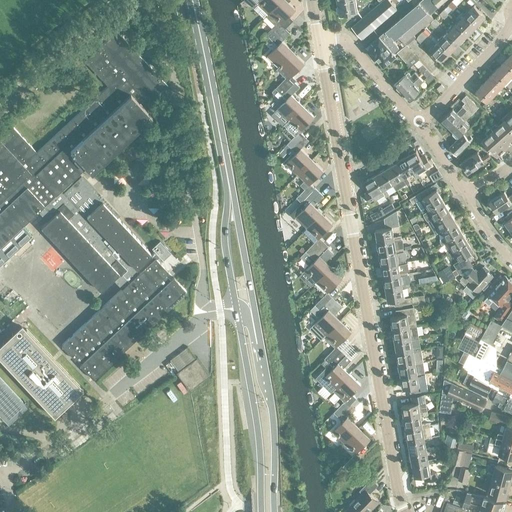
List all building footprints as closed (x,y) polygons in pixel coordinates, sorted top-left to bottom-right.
[(253,0),(268,14),(282,0),(253,0)] [(268,36),(273,41),(285,29),(281,24),(296,9),(286,0),(282,0),(268,14),(263,20),(272,28),(268,32),(268,36)] [(358,11),(356,0),(338,0),(337,0),(338,7),(337,7),(338,13),(340,13),(340,14),(346,13),(346,17),(354,15),(354,12),(358,11)] [(383,0),(352,27),(362,38),(397,9),(389,0),(383,0)] [(422,0),(420,2),(430,14),(438,7),(446,0),(422,0)] [(448,5),(453,9),(457,5),(452,1),(448,5)] [(414,35),(433,18),(419,2),(386,30),(390,35),(391,34),(395,38),(398,35),(406,45),(416,37),(414,35)] [(474,5),(465,14),(477,25),(486,16),(474,5)] [(440,14),(444,18),(448,14),(444,10),(441,12),(440,14)] [(465,14),(457,23),(468,34),(477,25),(465,14)] [(431,22),(436,27),(440,23),(435,18),(431,22)] [(457,23),(448,32),(459,43),(468,34),(457,23)] [(422,31),(427,36),(431,32),(426,27),(422,31)] [(267,56),(279,66),(294,52),(282,41),(290,33),(285,29),(273,41),(277,45),(267,56)] [(0,246),(38,211),(47,221),(41,227),(100,290),(112,278),(122,288),(61,345),(93,378),(117,356),(130,343),(135,339),(186,291),(173,277),(170,280),(165,274),(168,271),(156,258),(159,255),(163,260),(171,252),(160,240),(152,248),(154,250),(151,253),(102,200),(101,200),(95,194),(72,185),(73,184),(71,183),(80,175),(81,176),(78,173),(86,166),(91,172),(151,116),(139,103),(144,98),(148,102),(154,97),(167,85),(116,30),(84,60),(108,85),(37,152),(13,127),(0,138),(0,246)] [(393,52),(399,47),(395,42),(392,44),(390,42),(393,39),(390,35),(386,30),(373,41),(375,44),(368,50),(370,51),(368,53),(372,57),(373,56),(375,58),(377,56),(384,64),(396,54),(393,52)] [(448,32),(439,40),(451,52),(459,43),(448,32)] [(451,52),(439,40),(430,50),(442,61),(451,52)] [(398,52),(402,57),(411,49),(406,45),(398,52)] [(411,49),(402,57),(406,62),(415,54),(419,59),(411,49)] [(277,90),(282,95),(295,82),(296,81),(292,76),(305,63),(294,52),(279,66),(276,69),(285,78),(272,91),(274,94),(277,90)] [(415,54),(406,62),(411,67),(419,59),(415,54)] [(511,61),(508,57),(500,66),(511,76),(511,74),(511,61)] [(418,68),(423,73),(427,69),(423,64),(418,68)] [(500,66),(492,74),(503,85),(511,76),(500,66)] [(427,69),(423,73),(427,77),(425,79),(429,83),(435,77),(427,69)] [(394,84),(402,92),(419,76),(415,72),(409,77),(406,73),(394,84)] [(492,74),(484,82),(495,93),(503,85),(492,74)] [(419,76),(402,92),(409,100),(421,90),(417,86),(423,81),(419,76)] [(277,109),(288,121),(303,106),(292,94),(299,87),(295,82),(282,95),(286,99),(281,104),(279,102),(277,102),(275,104),(275,107),(277,109)] [(495,93),(484,82),(476,91),(487,102),(495,93)] [(462,100),(465,103),(469,107),(468,108),(469,109),(468,111),(467,110),(451,127),(454,131),(453,132),(453,133),(456,137),(458,137),(459,135),(470,124),(465,120),(471,114),(479,107),(470,98),(469,98),(466,95),(462,100)] [(451,127),(467,110),(468,111),(469,109),(468,108),(469,107),(465,103),(462,106),(463,106),(457,113),(452,108),(442,119),(451,127)] [(314,116),(303,106),(288,121),(284,125),(295,136),(287,144),(291,148),(292,149),(304,136),(299,132),(314,116)] [(511,107),(503,117),(505,119),(511,127),(511,107)] [(480,117),(485,122),(487,120),(488,121),(491,119),(485,113),(480,117)] [(495,123),(490,128),(507,147),(511,142),(511,127),(505,119),(498,126),(495,123)] [(482,140),(483,140),(497,156),(507,147),(490,128),(485,132),(487,135),(482,140)] [(464,133),(450,147),(456,155),(474,138),(471,134),(468,129),(464,133)] [(292,149),(296,153),(301,148),(309,141),(304,136),(292,149)] [(478,145),(483,140),(482,140),(480,137),(475,141),(478,145)] [(286,163),(298,174),(312,159),(301,148),(296,153),(286,163)] [(417,150),(406,156),(415,170),(417,170),(425,165),(426,168),(431,165),(425,155),(421,157),(417,150)] [(487,154),(482,158),(478,152),(461,163),(468,172),(484,161),(490,157),(487,154)] [(406,156),(396,162),(405,176),(406,176),(413,172),(417,178),(420,176),(417,170),(415,170),(406,156)] [(296,198),(301,202),(315,188),(311,184),(324,170),(312,159),(298,174),(304,180),(300,185),(305,189),(296,198)] [(396,162),(386,168),(394,183),(396,182),(400,188),(407,184),(410,182),(406,176),(405,176),(396,162)] [(386,168),(376,174),(384,189),(386,188),(392,184),(396,190),(400,188),(396,182),(394,183),(386,168)] [(430,174),(434,180),(441,175),(438,170),(430,174)] [(384,189),(376,174),(364,181),(370,190),(364,193),(371,203),(377,199),(374,194),(382,190),(386,196),(389,194),(386,188),(384,189)] [(296,216),(307,227),(307,228),(322,213),(311,202),(320,193),(315,188),(301,202),(306,206),(302,211),(297,206),(290,214),(294,218),(296,216)] [(416,201),(422,210),(428,206),(429,208),(443,199),(437,189),(430,193),(427,188),(410,198),(413,203),(416,201)] [(507,213),(511,209),(511,193),(508,196),(504,191),(490,200),(497,211),(503,207),(507,213)] [(426,219),(428,221),(434,216),(435,218),(449,210),(443,199),(429,208),(428,206),(422,210),(423,213),(424,216),(426,219)] [(382,209),(385,214),(395,208),(392,203),(382,209)] [(375,229),(377,241),(394,238),(395,241),(402,239),(401,235),(394,237),(392,227),(399,226),(397,210),(384,218),(386,227),(375,229)] [(430,224),(434,231),(440,227),(441,229),(456,220),(449,210),(435,218),(434,216),(428,221),(430,224)] [(306,251),(311,256),(323,243),(319,239),(333,224),(322,213),(307,228),(307,227),(303,231),(315,242),(306,251)] [(442,230),(446,237),(447,239),(462,230),(456,220),(441,229),(440,227),(434,231),(436,234),(442,230)] [(449,241),(453,247),(454,249),(468,241),(462,230),(447,239),(446,237),(440,241),(442,244),(449,241)] [(377,241),(379,253),(396,250),(397,252),(404,251),(403,247),(404,247),(403,239),(402,239),(395,241),(394,238),(377,241)] [(454,249),(453,247),(446,251),(450,258),(457,254),(460,259),(453,263),(460,273),(472,266),(466,256),(474,251),(468,241),(454,249)] [(305,270),(317,282),(331,267),(320,256),(328,248),(323,243),(311,256),(315,260),(305,270)] [(379,253),(381,265),(398,262),(399,265),(406,263),(405,259),(407,257),(406,252),(404,251),(397,252),(396,250),(379,253)] [(381,265),(383,276),(400,273),(401,276),(408,274),(407,271),(400,272),(399,265),(398,262),(381,265)] [(449,265),(437,271),(444,282),(455,275),(449,265)] [(315,305),(320,309),(332,297),(328,293),(343,278),(331,267),(317,282),(328,292),(315,305)] [(478,273),(473,268),(466,276),(464,274),(460,279),(461,280),(460,281),(465,285),(466,284),(467,285),(476,294),(479,291),(479,292),(482,288),(484,290),(491,282),(489,280),(494,275),(484,267),(478,273)] [(383,276),(386,289),(403,286),(403,289),(410,286),(410,283),(411,281),(410,276),(408,274),(401,276),(400,273),(383,276)] [(494,316),(503,322),(511,308),(511,302),(507,299),(511,293),(511,281),(506,275),(503,278),(500,275),(491,285),(494,287),(489,293),(490,294),(484,301),(489,305),(495,298),(502,305),(494,316)] [(413,302),(412,296),(404,297),(403,289),(403,286),(386,289),(388,301),(395,299),(396,305),(413,302)] [(315,323),(327,335),(341,320),(335,314),(343,307),(342,306),(339,303),(332,297),(320,309),(324,314),(315,323)] [(391,317),(393,329),(410,326),(410,328),(418,326),(417,323),(415,313),(414,307),(400,309),(401,315),(391,317)] [(511,308),(503,322),(502,324),(511,330),(511,308)] [(491,319),(482,339),(492,344),(502,324),(491,319)] [(327,335),(337,345),(338,346),(352,331),(341,320),(327,335)] [(497,366),(496,347),(480,339),(484,331),(468,325),(458,347),(464,350),(459,360),(464,363),(462,366),(468,369),(467,371),(468,371),(468,373),(474,375),(475,375),(486,382),(495,365),(497,366)] [(393,329),(395,341),(412,338),(412,340),(419,338),(419,334),(418,326),(410,328),(410,326),(393,329)] [(26,329),(0,352),(0,357),(54,415),(82,389),(26,329)] [(395,341),(397,352),(414,349),(414,352),(421,350),(421,347),(419,338),(412,340),(412,338),(395,341)] [(325,358),(329,363),(342,350),(338,346),(337,345),(325,358)] [(397,352),(399,364),(416,361),(416,364),(423,362),(423,358),(421,350),(414,352),(414,349),(397,352)] [(324,377),(336,388),(350,374),(344,368),(352,360),(342,350),(329,363),(334,367),(324,377)] [(177,373),(189,389),(209,375),(197,359),(177,373)] [(500,372),(511,378),(511,361),(507,359),(500,372)] [(399,364),(401,376),(418,373),(418,375),(426,374),(425,370),(423,362),(416,364),(416,361),(399,364)] [(511,378),(494,370),(489,379),(511,390),(511,378)] [(418,373),(401,376),(403,388),(410,387),(410,393),(428,390),(427,384),(426,374),(418,375),(418,373)] [(334,412),(339,417),(352,404),(347,400),(362,385),(350,374),(336,388),(347,399),(334,412)] [(475,375),(474,375),(469,387),(493,399),(493,401),(506,407),(506,406),(511,409),(511,396),(510,395),(510,397),(498,392),(499,390),(486,382),(475,375)] [(26,406),(0,377),(0,414),(8,423),(26,406)] [(487,400),(457,385),(445,380),(443,391),(440,411),(451,412),(452,402),(454,403),(457,402),(458,398),(482,410),(487,400)] [(402,404),(404,417),(421,414),(422,416),(429,414),(428,411),(426,401),(425,395),(411,397),(412,403),(402,404)] [(333,431),(345,443),(360,427),(349,417),(356,409),(352,404),(339,417),(343,421),(333,431)] [(490,418),(507,423),(509,416),(492,412),(490,418)] [(404,417),(406,428),(423,425),(424,428),(431,426),(430,423),(423,424),(422,416),(421,414),(404,417)] [(406,428),(408,440),(425,437),(426,439),(433,438),(432,434),(431,426),(424,428),(423,425),(406,428)] [(498,432),(497,437),(511,441),(511,426),(506,425),(504,434),(498,432)] [(360,427),(345,443),(357,454),(371,438),(360,427)] [(459,437),(447,434),(444,444),(456,447),(459,437)] [(408,440),(410,452),(427,449),(428,451),(435,450),(434,446),(427,447),(426,439),(425,437),(408,440)] [(511,441),(497,437),(495,442),(501,443),(499,453),(511,456),(511,441)] [(460,449),(472,452),(474,445),(460,441),(458,448),(460,449)] [(460,449),(458,448),(453,447),(449,461),(456,463),(460,449)] [(410,452),(412,464),(429,461),(430,463),(437,462),(436,458),(429,459),(428,451),(427,449),(410,452)] [(460,449),(456,463),(467,466),(468,459),(470,459),(472,452),(460,449)] [(344,466),(349,471),(361,458),(355,454),(344,466)] [(429,461),(412,464),(415,476),(425,475),(426,480),(440,478),(439,472),(431,473),(430,463),(429,461)] [(487,472),(486,476),(510,483),(511,476),(511,468),(496,464),(493,473),(487,472)] [(348,471),(341,465),(336,471),(342,477),(348,471)] [(459,479),(466,481),(470,468),(462,466),(459,479)] [(510,483),(486,476),(484,481),(491,483),(488,492),(507,497),(510,483)] [(370,494),(379,485),(372,478),(360,491),(363,493),(347,509),(349,511),(368,511),(378,502),(370,494)] [(467,492),(463,505),(482,511),(502,511),(503,511),(479,503),(482,494),(467,492)] [(490,496),(482,494),(479,503),(503,511),(506,501),(505,501),(506,498),(495,494),(494,496),(490,495),(490,496)] [(482,511),(463,505),(462,506),(448,501),(443,511),(482,511)]
